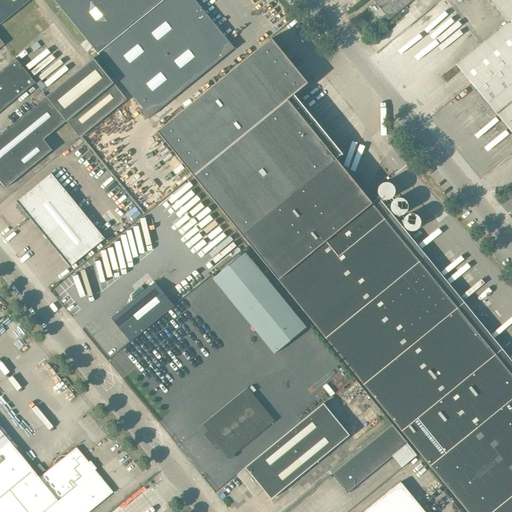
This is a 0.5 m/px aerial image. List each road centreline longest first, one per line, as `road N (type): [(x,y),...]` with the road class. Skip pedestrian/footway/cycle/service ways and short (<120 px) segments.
road 1 (unclassified): [(206,511),(0,258)]
road 2 (unclassified): [(511,242),(312,0)]
road 3 (unknown): [(160,455),(211,395),(216,366),(182,331),(170,330),(101,382)]
